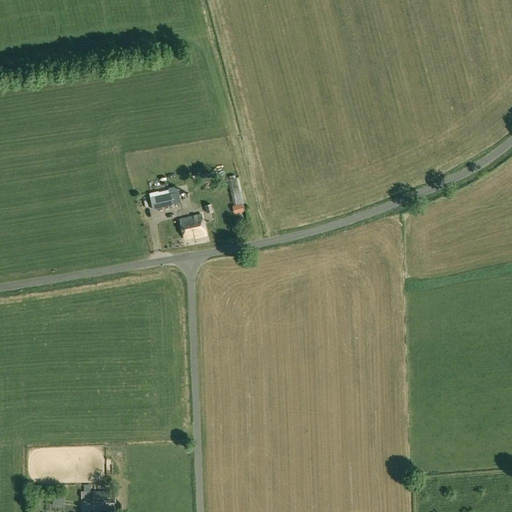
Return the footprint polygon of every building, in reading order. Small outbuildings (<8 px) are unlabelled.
[(228,180),(231,194),(232,194),(234,199),(241,198),(236,178),(228,180)] [(173,205),(170,193),(169,188),(148,193),(152,209),(173,205)] [(170,193),(173,204),(181,202),(178,192),(170,193)] [(213,211),(211,204),(204,206),(206,213),(213,211)] [(206,235),(201,214),(180,219),(184,239),(195,236),(195,237),(206,235)] [(81,499),(93,499),(94,502),(115,502),(115,491),(81,491),(81,499)] [(57,503),(65,503),(65,492),(56,492),(56,503),(53,503),(52,511),(62,511),(56,511),(57,503)]
